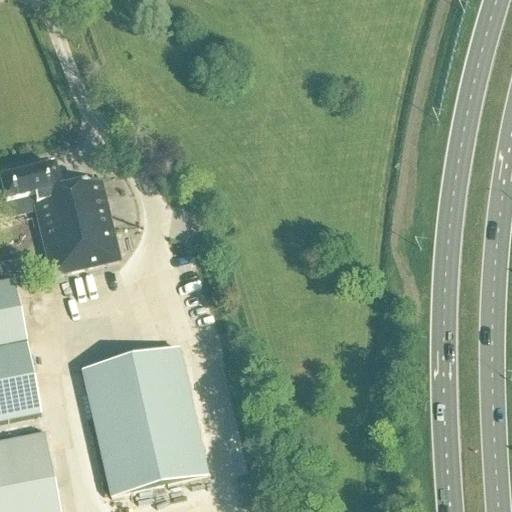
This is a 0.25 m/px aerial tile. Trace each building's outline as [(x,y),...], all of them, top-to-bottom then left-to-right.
[(0,184),(0,188),(5,209),(34,202),(52,282),(118,267),(100,185),(59,195),(53,173),(0,184)] [(26,262),(16,264),(19,281),(27,280),(30,279),(26,262)] [(27,280),(19,281),(21,291),(29,289),(27,280)] [(13,287),(0,289),(0,355),(26,350),(13,287)] [(0,355),(0,428),(40,421),(26,350),(0,355)] [(81,377),(110,505),(208,482),(179,355),(81,377)] [(0,449),(0,511),(58,511),(45,440),(0,449)]
